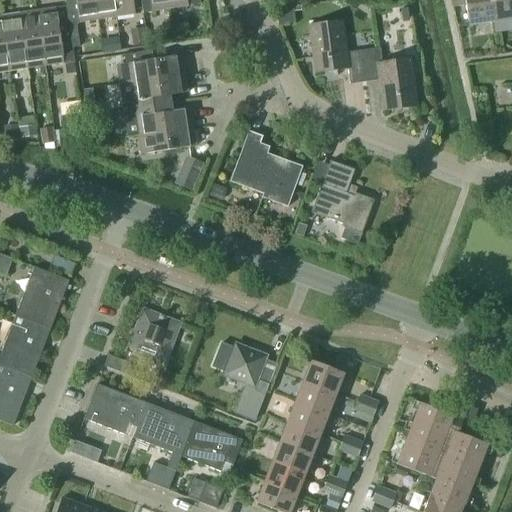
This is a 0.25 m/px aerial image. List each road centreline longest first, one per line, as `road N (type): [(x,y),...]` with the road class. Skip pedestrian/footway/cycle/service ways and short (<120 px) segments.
road 1 (residential): [(511,182),(315,110),(254,0)]
road 2 (tertiary): [(125,205),(418,316)]
road 3 (residential): [(28,454),(125,205)]
road 4 (residential): [(348,511),(418,316)]
road 5 (residential): [(181,511),(28,454)]
road 6 (tertiary): [(0,170),(125,205)]
